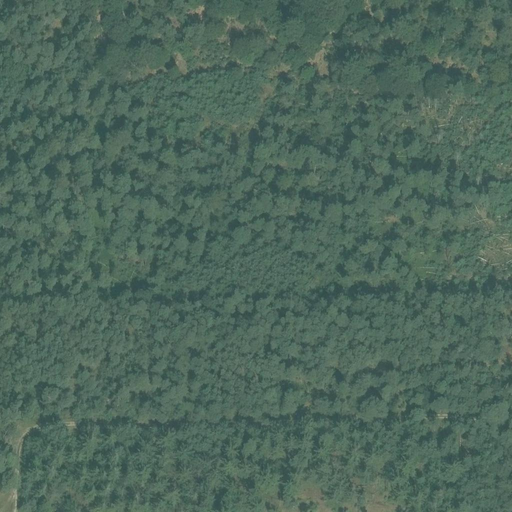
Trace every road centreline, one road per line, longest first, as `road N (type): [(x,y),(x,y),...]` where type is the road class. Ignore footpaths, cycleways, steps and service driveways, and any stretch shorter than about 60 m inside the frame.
road 1 (track): [(511,364),(363,382),(299,423),(511,419)]
road 2 (track): [(299,423),(0,433)]
